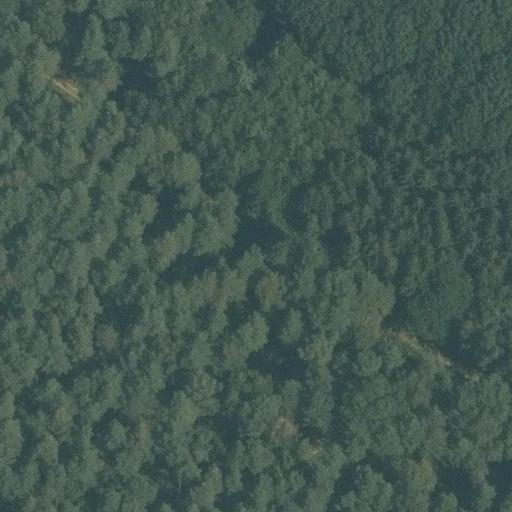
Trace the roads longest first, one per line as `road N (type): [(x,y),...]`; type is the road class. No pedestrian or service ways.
road 1 (track): [(0,38),(511,402)]
road 2 (track): [(223,511),(429,345),(511,263)]
